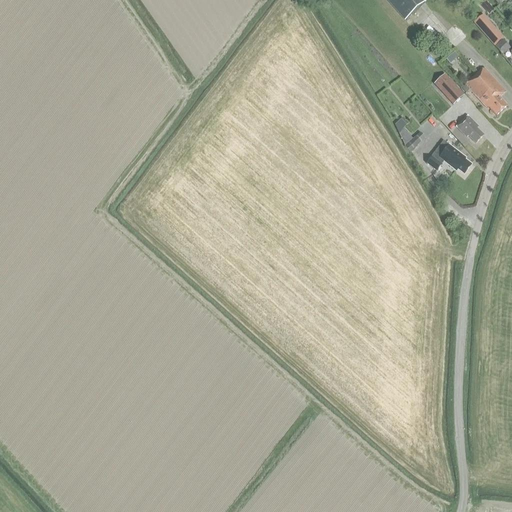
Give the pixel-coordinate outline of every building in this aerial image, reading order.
[(386,0),(404,19),(416,8),(415,7),(421,2),(422,3),(425,0),(424,0),(386,0)] [(478,5),(488,16),(493,11),(483,0),(478,5)] [(482,15),(473,23),(489,42),(498,34),(482,15)] [(494,48),(502,56),(510,49),(502,40),(494,48)] [(507,107),(499,98),(505,93),(483,68),(460,89),(465,94),(469,90),(476,98),(486,109),(488,108),(496,116),(507,107)] [(448,102),(459,92),(443,75),(432,85),(448,102)] [(398,92),(404,87),(401,83),(395,88),(398,92)] [(467,137),(475,144),(483,136),(475,129),(477,127),(467,117),(458,126),(445,114),(444,115),(439,110),(434,115),(452,133),(456,128),(466,138),(467,137)] [(406,125),(400,119),(394,125),(398,134),(402,129),(406,125)] [(404,148),(409,154),(420,143),(414,138),(404,148)] [(465,159),(443,142),(426,164),(436,172),(441,165),(440,165),(443,161),(455,171),(457,170),(463,175),(470,166),(463,161),(465,159)]
